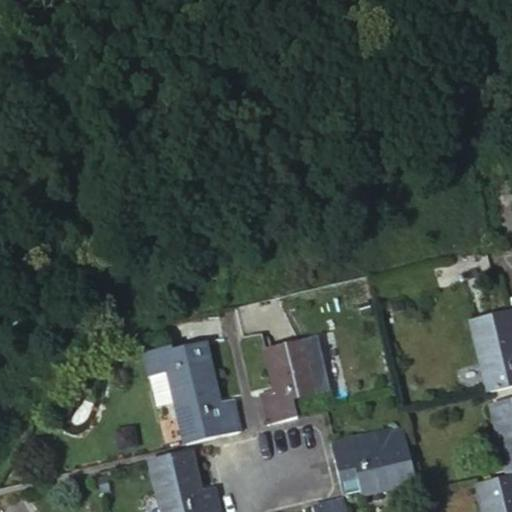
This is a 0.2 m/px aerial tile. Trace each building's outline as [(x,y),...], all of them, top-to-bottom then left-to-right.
[(511,324),(475,334),(489,392),(494,409),(511,404),(511,324)] [(277,401),(263,404),(269,427),(275,425),(282,424),(299,420),(295,405),(333,396),(320,340),(266,352),(277,401)] [(196,357),(131,373),(140,413),(161,407),(170,449),(201,442),(225,437),(232,435),(226,413),(211,416),(196,357)] [(511,413),(495,417),(507,468),(511,466),(511,413)] [(364,441),(330,448),(333,458),(336,475),(343,501),(357,498),(359,503),(417,490),(414,479),(409,457),(406,446),(404,435),(392,438),(391,435),(377,438),(378,444),(365,447),(364,441)] [(219,500),(218,493),(204,496),(191,454),(164,460),(147,464),(156,504),(158,511),(221,511),(220,505),(219,500)] [(511,511),(511,481),(495,486),(477,490),(482,511),(511,511)]
